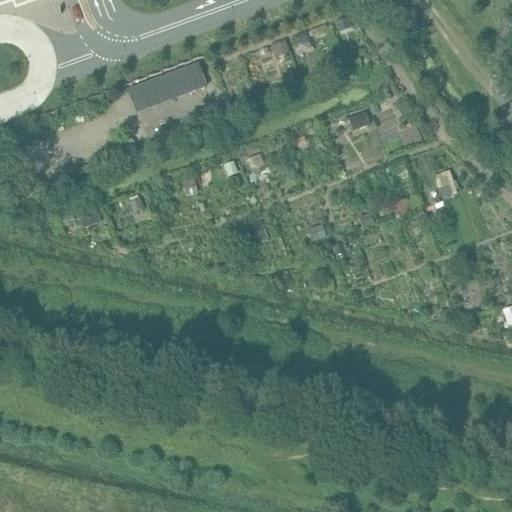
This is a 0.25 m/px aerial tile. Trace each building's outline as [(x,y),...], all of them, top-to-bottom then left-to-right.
[(347,17),(336,21),(339,30),(350,26),(347,17)] [(331,40),(328,27),(313,31),(317,44),(331,40)] [(307,33),(294,38),(297,47),(310,42),(307,33)] [(128,91),(136,113),(206,87),(197,65),(128,91)] [(365,115),(351,120),(356,132),(369,127),(365,115)] [(257,167),(254,158),(248,160),(251,169),(257,167)] [(452,183),(436,188),(440,200),(455,194),(452,183)] [(405,200),(392,206),(396,217),(410,212),(405,200)] [(262,224),(241,232),(248,251),(269,242),(262,224)] [(320,226),(307,230),(311,242),(324,239),(320,226)] [(343,242),(333,247),(339,259),(349,255),(343,242)]
